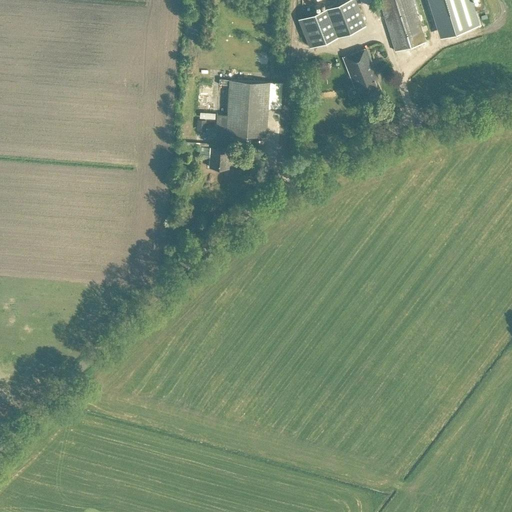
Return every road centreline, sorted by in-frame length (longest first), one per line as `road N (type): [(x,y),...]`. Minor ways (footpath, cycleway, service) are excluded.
road 1 (unclassified): [(0,450),(274,191),(363,141),(511,98)]
road 2 (track): [(287,184),(278,164),(291,0)]
